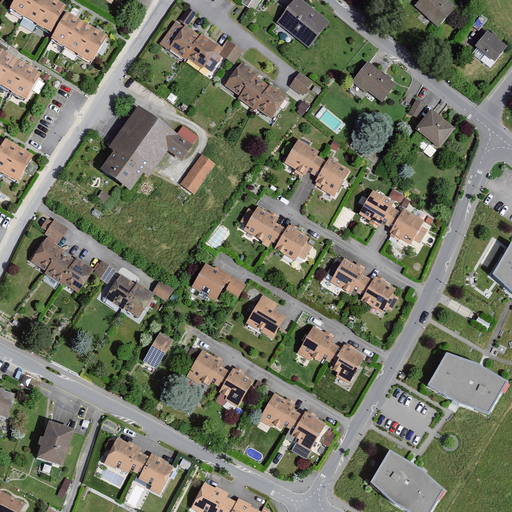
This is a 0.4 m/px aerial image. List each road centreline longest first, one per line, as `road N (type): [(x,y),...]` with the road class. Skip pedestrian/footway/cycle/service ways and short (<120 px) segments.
road 1 (residential): [(497,135),(429,294),(311,493)]
road 2 (residential): [(0,350),(291,499)]
road 3 (residential): [(166,0),(32,201),(0,267)]
road 4 (tertiary): [(329,0),(482,123)]
